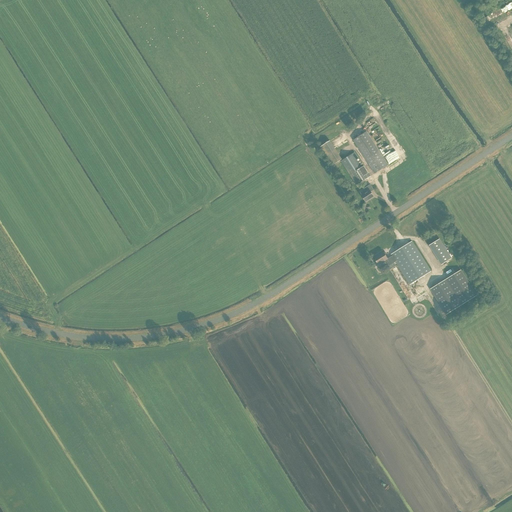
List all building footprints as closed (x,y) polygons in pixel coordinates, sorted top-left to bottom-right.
[(503,9),(495,12),(495,13),(489,16),(491,21),(497,19),(496,17),(504,14),(503,9)] [(365,123),(371,131),(375,129),(372,124),(375,122),(372,118),(365,123)] [(353,140),(374,174),(388,165),(367,131),(353,140)] [(332,140),(334,144),(346,139),(345,136),(343,137),(342,135),(332,140)] [(342,159),(339,155),(339,154),(335,149),(324,156),(331,166),(342,159)] [(341,161),(356,185),(370,176),(364,166),(362,167),(353,154),(341,161)] [(373,190),(370,185),(364,189),(366,192),(361,195),(366,202),(374,197),(371,192),(373,190)] [(452,258),(439,239),(430,245),(442,264),(452,258)] [(385,260),(389,266),(391,269),(396,266),(394,263),(396,261),(410,284),(431,271),(412,241),(391,254),(392,256),(388,259),(383,252),(374,258),(378,265),(385,260)] [(477,295),(461,270),(430,289),(446,314),(477,295)] [(406,283),(400,274),(397,276),(395,273),(393,274),(402,286),(406,283)]
